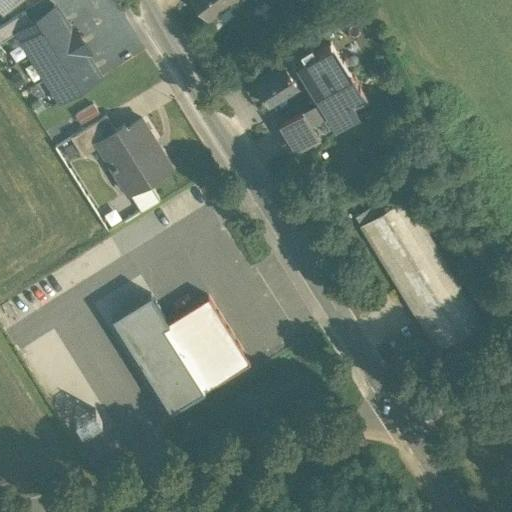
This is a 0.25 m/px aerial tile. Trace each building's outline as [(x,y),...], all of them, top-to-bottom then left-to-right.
[(232,0),(193,0),(208,19),(232,0)] [(71,32),(56,9),(31,24),(16,34),(16,35),(31,59),(34,57),(48,79),(45,81),(60,105),(101,80),(86,57),(89,55),(73,30),(71,32)] [(25,14),(0,29),(0,42),(1,44),(16,35),(16,34),(31,24),(25,14)] [(310,43),(300,49),(304,56),(297,60),(302,69),(316,91),(349,71),(330,39),(314,49),(310,43)] [(304,56),(300,49),(280,61),(281,62),(283,61),(291,75),(302,69),(297,60),(304,56)] [(281,62),(253,80),(267,103),(297,85),(291,75),(283,61),(281,62)] [(349,71),(316,91),(322,99),(319,101),(303,110),(281,123),(297,148),(318,135),(310,122),(329,111),(337,124),(357,112),(353,105),(358,102),(359,102),(367,97),(359,83),(358,83),(349,71)] [(93,106),(76,117),(81,126),(99,115),(93,106)] [(106,117),(95,124),(104,139),(115,132),(106,117)] [(156,143),(142,120),(126,130),(124,126),(115,132),(104,139),(103,140),(104,142),(97,147),(98,148),(127,195),(129,194),(148,183),(170,169),(154,144),(156,143)] [(95,124),(70,140),(82,158),(98,148),(97,147),(104,142),(103,140),(102,140),(104,139),(95,124)] [(148,183),(129,194),(141,213),(159,201),(148,183)] [(405,198),(386,210),(388,213),(382,217),(380,213),(361,225),(437,348),(456,336),(454,333),(460,330),(462,333),(481,321),(405,198)] [(113,316),(173,411),(210,388),(166,319),(150,293),(113,316)] [(206,293),(166,319),(210,388),(250,363),(206,293)] [(95,412),(74,424),(80,434),(100,422),(95,412)]
